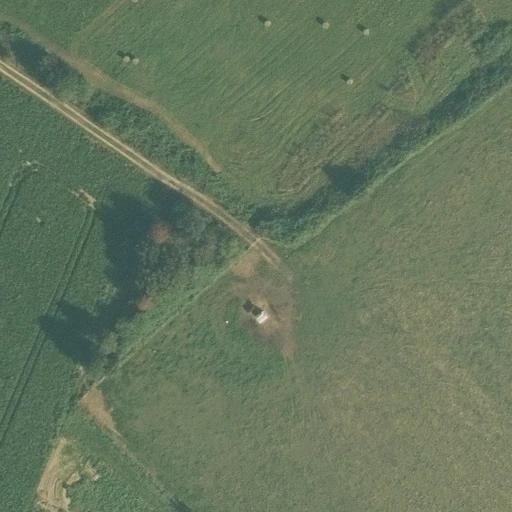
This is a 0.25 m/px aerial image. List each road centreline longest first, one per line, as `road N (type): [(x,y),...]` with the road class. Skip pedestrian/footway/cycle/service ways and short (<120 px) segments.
road 1 (track): [(0,67),(273,250)]
road 2 (track): [(71,406),(180,511)]
